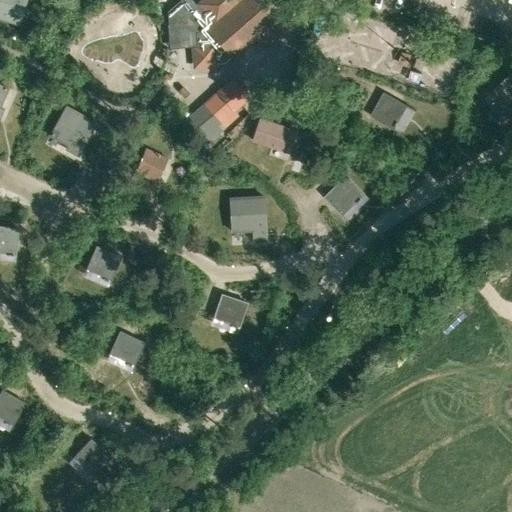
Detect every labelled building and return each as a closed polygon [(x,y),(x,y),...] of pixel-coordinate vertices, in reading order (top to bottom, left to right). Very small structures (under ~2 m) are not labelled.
[(0,0),(0,19),(17,25),(25,0),(0,0)] [(213,64),(224,63),(264,29),(272,38),(289,23),(281,14),(282,13),(271,0),(203,0),(200,4),(215,21),(207,28),(195,29),(195,30),(196,47),(193,47),(193,48),(194,48),(195,66),(213,64)] [(506,124),(511,118),(511,73),(491,92),(506,108),(498,115),(506,124)] [(244,99),(245,99),(230,82),(204,105),(223,127),(237,115),(232,110),(244,99)] [(396,127),(408,106),(384,93),(371,116),(393,128),(394,126),(396,127)] [(66,149),(78,155),(96,123),(66,106),(50,135),(68,145),(66,149)] [(287,151),(290,141),(294,130),(260,119),(252,140),(287,151)] [(135,172),(156,182),(167,158),(145,148),(135,172)] [(365,194),(347,175),(325,196),(343,215),(357,201),(358,202),(362,199),(361,198),(365,194)] [(263,196),(229,198),(231,231),(252,230),(253,241),(265,240),(263,196)] [(15,254),(18,229),(0,226),(0,252),(7,253),(7,255),(12,255),(12,254),(15,254)] [(110,280),(120,257),(96,246),(86,270),(102,277),(102,278),(107,280),(107,279),(110,280)] [(246,303),(222,294),(213,319),(230,325),(230,326),(235,328),(235,326),(238,327),(246,303)] [(132,365),(143,342),(120,331),(109,354),(125,362),(125,363),(130,366),(130,364),(132,365)] [(11,425),(24,403),(2,390),(0,392),(0,418),(4,421),(4,422),(8,425),(9,424),(11,425)] [(92,476),(109,457),(90,439),(73,458),(86,470),(85,471),(89,475),(90,474),(92,476)]
